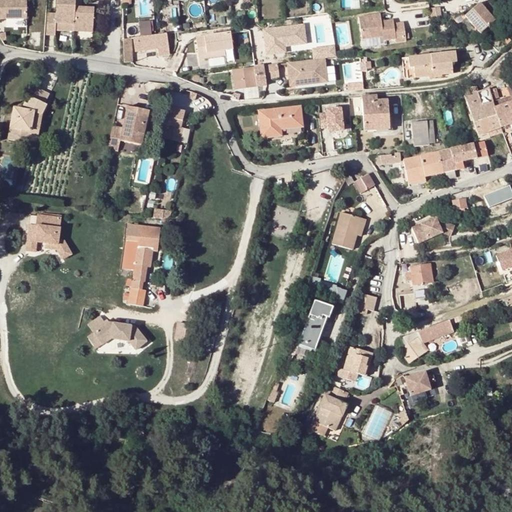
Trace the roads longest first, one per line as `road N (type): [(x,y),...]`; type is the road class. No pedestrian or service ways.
road 1 (residential): [(398,214),(363,162),(253,168),(206,92),(113,68)]
road 2 (residential): [(388,296),(391,352),(400,366),(428,367),(511,341)]
road 3 (residential): [(398,214),(511,162)]
